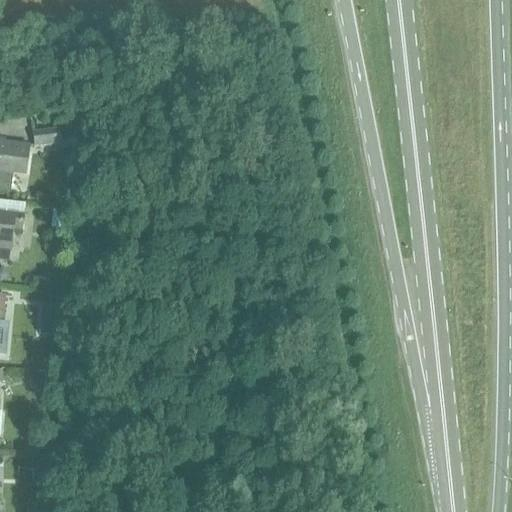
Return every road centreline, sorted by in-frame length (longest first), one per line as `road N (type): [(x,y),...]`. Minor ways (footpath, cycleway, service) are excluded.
road 1 (track): [(0,77),(111,68),(136,86),(172,166),(216,206),(266,285),(299,395),(315,511)]
road 2 (secondary): [(343,0),(423,419),(449,483)]
road 3 (tertiary): [(397,0),(449,483)]
road 4 (track): [(178,173),(170,287),(122,385),(140,511)]
road 5 (secondary): [(511,260),(502,0)]
road 6 (secondary): [(497,511),(511,309)]
road 7 (track): [(303,426),(187,470),(139,500)]
